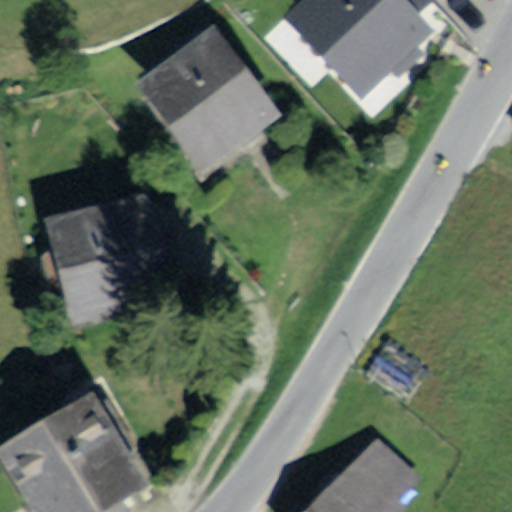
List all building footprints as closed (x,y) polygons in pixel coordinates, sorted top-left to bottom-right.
[(438,37),(403,0),(308,0),(287,20),(366,104),(438,37)] [(285,115),(224,29),(146,85),(207,170),(285,115)] [(143,200),(55,218),(78,322),(165,304),(143,200)] [(4,456),(37,511),(104,511),(152,484),(101,398),(4,456)] [(379,433),(309,511),(399,511),(406,504),(402,500),(425,473),(379,433)]
